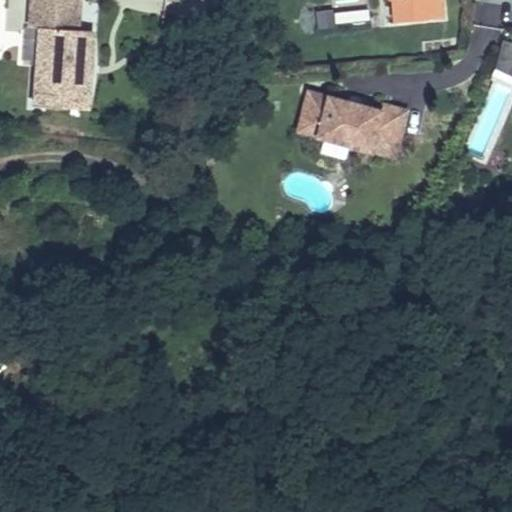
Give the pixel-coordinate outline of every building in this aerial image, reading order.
[(56,15),(49,94),(104,100),(114,22),(98,20),(100,0),(48,0),(47,14),(56,15)] [(380,0),(381,18),(440,16),(439,0),(380,0)] [(511,79),(511,38),(503,35),(491,73),(511,79)] [(335,94),(316,89),(305,127),(325,133),(335,94)] [(335,94),(325,133),(385,149),(390,131),(406,135),(414,107),(389,101),(387,108),(335,94)] [(390,131),(385,149),(402,153),(406,135),(390,131)]
